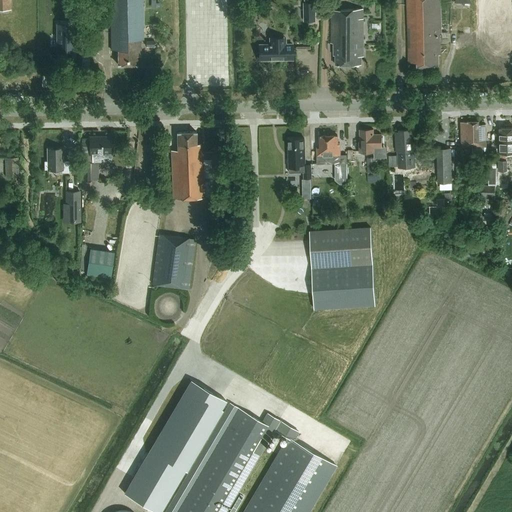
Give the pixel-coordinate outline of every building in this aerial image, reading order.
[(0,0),(0,9),(11,9),(11,0),(0,0)] [(154,46),(154,41),(152,41),(152,35),(144,35),(143,0),(110,0),(111,50),(118,50),(118,56),(119,65),(137,64),(137,56),(141,55),(141,46),(154,46)] [(470,0),(407,0),(409,62),(418,62),(418,66),(439,66),(438,53),(441,52),(441,40),(443,40),(441,0),(453,0),(453,2),(471,2),(470,0)] [(315,21),(315,3),(305,3),(305,21),(315,21)] [(365,58),(364,8),(332,10),(333,45),(336,45),(336,57),(338,57),(338,67),(363,67),(363,58),(365,58)] [(76,24),(84,24),(84,10),(76,10),(76,24)] [(74,57),(74,26),(58,26),(58,57),(74,57)] [(259,45),(260,60),(293,59),(293,44),(283,44),(283,37),(271,38),(271,43),(269,43),(269,44),(259,45)] [(471,157),(471,147),(470,147),(469,121),(462,122),(463,157),(471,157)] [(470,147),(471,147),(487,146),(486,124),(479,124),(479,121),(469,121),(470,147)] [(507,153),(511,152),(511,127),(500,128),(501,153),(501,156),(499,156),(499,170),(507,170),(507,153)] [(412,142),(411,129),(399,130),(400,132),(396,132),(397,151),(398,151),(399,168),(416,167),(416,150),(417,150),(416,142),(412,142)] [(383,148),(383,134),(373,134),(373,130),(361,130),(361,142),(360,142),(360,152),(374,152),(374,148),(383,148)] [(173,198),(204,197),(203,157),(208,157),(215,157),(215,151),(202,151),(202,143),(197,143),(197,131),(178,131),(178,149),(171,149),(173,198)] [(111,162),(111,135),(89,136),(89,138),(82,138),(82,151),(82,179),(98,179),(98,162),(111,162)] [(347,180),(347,154),(340,155),(340,147),(337,147),(337,135),(319,135),(319,147),(317,147),(318,163),(336,163),(336,170),(337,170),(338,180),(347,180)] [(311,164),(305,164),(304,138),(288,138),(289,167),(300,167),(300,164),(304,164),(304,178),(311,178),(311,164)] [(63,172),(70,172),(69,161),(63,161),(63,148),(48,149),(48,161),(45,161),(45,169),(63,169),(63,172)] [(436,148),(436,159),(437,183),(453,182),(452,158),(451,148),(436,148)] [(377,172),(376,158),(368,158),(368,173),(377,172)] [(14,176),(14,163),(6,163),(6,176),(14,176)] [(465,183),(465,177),(460,177),(460,214),(476,214),(476,183),(465,183)] [(496,185),(482,185),(482,196),(489,196),(489,202),(495,202),(496,185)] [(81,222),(81,190),(66,191),(66,203),(64,203),(64,222),(81,222)] [(371,227),(310,231),(315,308),(376,304),(371,227)] [(195,238),(159,234),(153,284),(189,289),(195,238)] [(111,284),(115,258),(92,254),(88,280),(111,284)] [(157,511),(160,511),(226,400),(191,380),(125,493),(157,511)] [(262,420),(236,405),(234,409),(237,410),(177,511),(227,511),(276,429),(281,420),(267,412),(262,420)] [(309,511),(337,465),(307,448),(295,441),(300,432),(281,420),(276,429),(288,437),(244,511),(309,511)]
